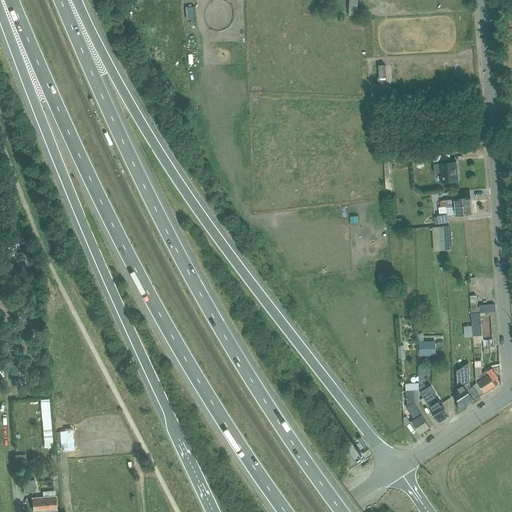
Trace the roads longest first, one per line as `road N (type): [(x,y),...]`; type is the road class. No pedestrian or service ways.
road 1 (motorway): [(341,511),(175,250),(60,0)]
road 2 (motorway): [(11,0),(157,311),(285,511)]
road 3 (motorway): [(396,470),(215,233),(113,72),(79,0)]
road 4 (motorway): [(0,15),(214,511)]
road 5 (residential): [(511,362),(485,0)]
road 6 (unclassified): [(396,470),(511,394)]
